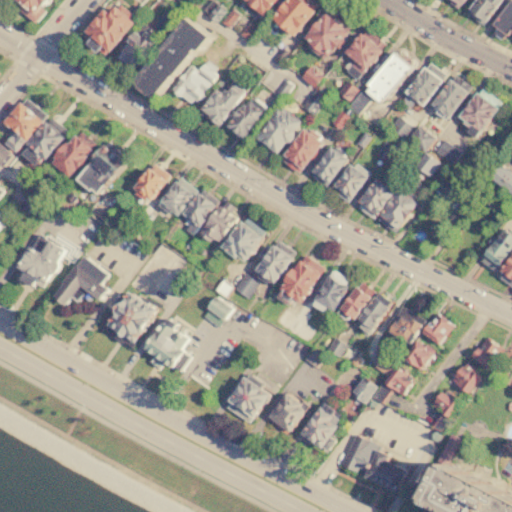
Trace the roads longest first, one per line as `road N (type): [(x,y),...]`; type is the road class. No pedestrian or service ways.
road 1 (secondary): [(17,42),(239,174),(511,316)]
road 2 (primary): [(309,493),(0,325)]
road 3 (primary): [(0,349),(300,511)]
road 4 (secondary): [(511,67),(394,0)]
